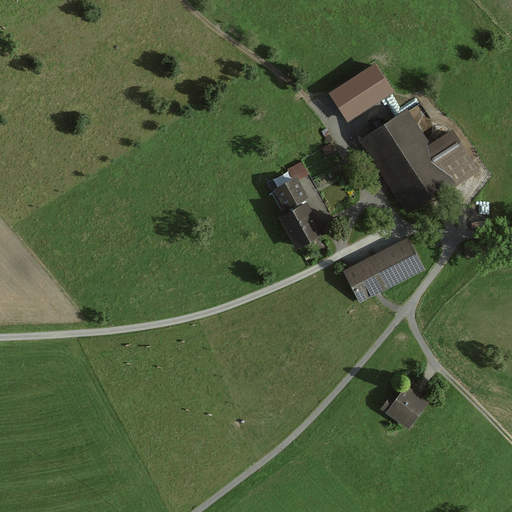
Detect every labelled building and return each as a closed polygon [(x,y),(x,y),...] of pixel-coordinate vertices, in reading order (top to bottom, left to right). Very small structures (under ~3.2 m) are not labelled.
[(371,60),(326,89),(343,116),(388,87),(371,60)] [(401,106),(354,137),(408,218),(478,172),(451,131),(427,146),(401,106)] [(329,236),(294,173),(269,187),(283,212),(279,214),(300,252),(329,236)] [(407,235),(343,269),(356,295),(360,303),(366,299),(371,297),(382,291),(387,289),(425,268),(418,255),(407,235)] [(392,392),(380,407),(410,430),(433,399),(408,380),(397,394),(392,392)]
